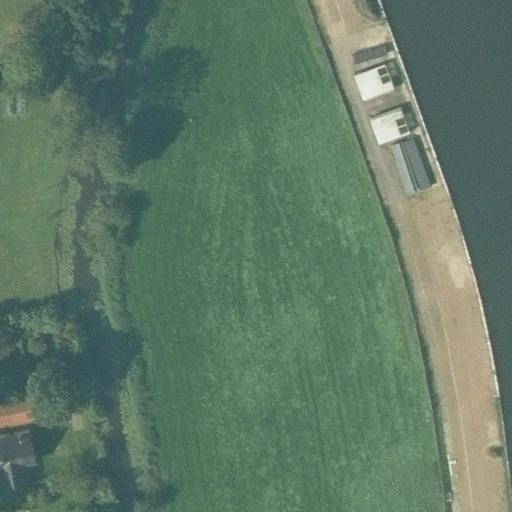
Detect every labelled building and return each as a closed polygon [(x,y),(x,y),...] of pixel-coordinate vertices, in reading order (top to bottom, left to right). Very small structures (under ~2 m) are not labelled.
[(357,73),(365,97),(397,87),(389,62),(357,73)] [(372,117),(381,142),(413,131),(404,106),(372,117)] [(0,423),(52,413),(52,412),(76,407),(72,381),(47,386),(47,385),(0,394),(0,423)] [(0,435),(0,469),(3,484),(29,479),(26,463),(36,461),(30,430),(0,435)] [(98,469),(80,472),(82,486),(100,484),(98,469)]
